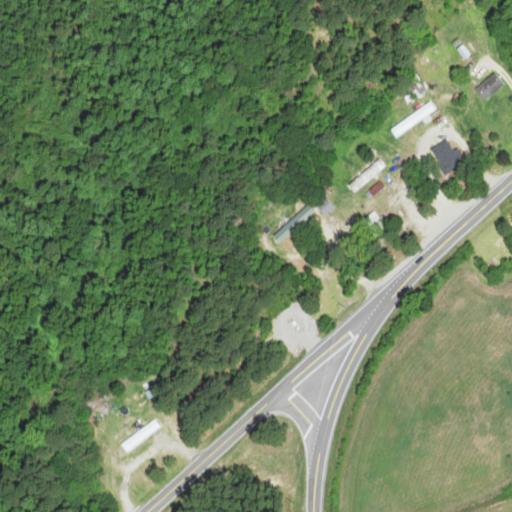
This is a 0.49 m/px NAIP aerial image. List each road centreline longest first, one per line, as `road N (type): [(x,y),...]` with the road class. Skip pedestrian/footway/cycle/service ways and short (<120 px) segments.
road 1 (secondary): [(312,511),(328,416),(380,303),(511,180)]
road 2 (secondary): [(152,511),(380,303)]
